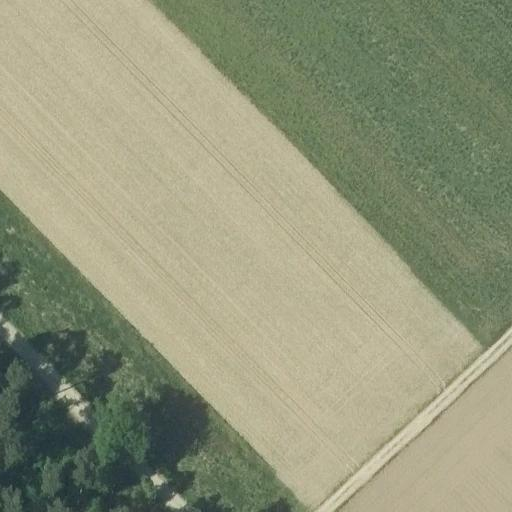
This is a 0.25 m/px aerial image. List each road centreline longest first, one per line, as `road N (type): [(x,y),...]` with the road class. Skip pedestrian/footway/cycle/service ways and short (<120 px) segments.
road 1 (track): [(185,511),(0,321)]
road 2 (track): [(511,333),(323,511)]
